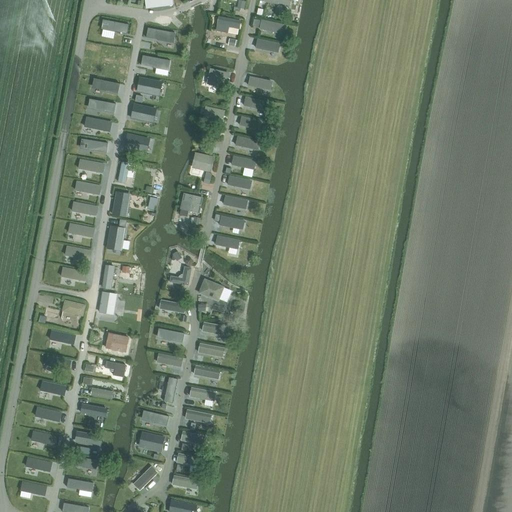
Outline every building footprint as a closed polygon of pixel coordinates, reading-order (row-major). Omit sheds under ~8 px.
[(145,0),(146,9),(173,6),(173,5),(172,5),(171,0),(145,0)] [(219,17),(216,31),(228,33),(229,27),(240,29),(242,21),(219,17)] [(104,21),(103,28),(115,30),(115,32),(116,32),(127,34),(129,25),(103,20),(103,21),(104,21)] [(262,21),(260,29),(282,34),(283,25),(262,21)] [(148,28),(146,37),(158,40),(159,40),(159,39),(173,41),(174,33),(176,34),(176,33),(148,28)] [(258,40),(256,48),(278,53),(280,44),(258,40)] [(105,50),(104,58),(115,60),(114,68),(127,71),(129,61),(123,60),(124,54),(105,50)] [(143,56),(141,65),(153,67),(153,68),(154,67),(167,69),(169,61),(170,61),(143,56)] [(229,74),(214,71),(212,78),(210,85),(217,86),(226,88),(229,74)] [(251,77),(249,86),(270,90),(272,82),(251,77)] [(95,80),(94,87),(106,89),(106,91),(118,93),(120,84),(94,78),(94,79),(95,80)] [(140,78),(137,92),(157,96),(160,82),(140,78)] [(246,98),(244,106),(266,111),(268,102),(246,98)] [(91,100),(90,107),(102,110),(102,111),(102,112),(102,111),(114,113),(116,104),(90,99),(90,100),(91,100)] [(134,104),(131,118),(151,122),(154,108),(134,104)] [(225,112),(209,108),(208,115),(207,115),(205,122),(213,124),(213,123),(222,125),(225,112)] [(242,117),(240,126),(262,130),(264,122),(242,117)] [(87,119),(86,127),(110,131),(111,123),(87,119)] [(128,134),(125,148),(144,152),(148,138),(128,134)] [(238,137),(236,146),(258,150),(260,142),(238,137)] [(82,139),(82,140),(83,140),(82,147),(94,149),(94,151),(95,151),(95,150),(106,152),(108,143),(82,139)] [(214,158),(199,155),(197,162),(195,169),(202,170),(202,169),(211,171),(214,158)] [(234,156),(232,165),(245,168),(254,170),(256,161),(234,156)] [(80,160),(79,168),(103,173),(104,165),(80,160)] [(123,162),(118,182),(126,183),(127,177),(129,165),(130,164),(123,162)] [(230,176),(228,185),(250,190),(252,181),(230,176)] [(77,182),(76,190),(100,195),(101,187),(77,182)] [(117,191),(113,209),(126,212),(130,194),(117,191)] [(185,194),(181,209),(199,213),(203,198),(185,194)] [(226,196),(224,205),(246,209),(247,201),(226,196)] [(74,203),(72,211),(96,216),(98,208),(74,203)] [(222,217),(220,225),(243,230),(244,221),(222,217)] [(70,224),(69,233),(93,237),(94,229),(70,224)] [(112,226),(109,246),(121,248),(124,229),(112,226)] [(218,236),(216,245),(230,248),(238,249),(239,241),(218,236)] [(68,247),(66,255),(90,260),(91,252),(68,247)] [(173,254),(172,260),(174,261),(176,259),(181,256),(178,251),(173,254)] [(106,266),(103,287),(111,289),(114,267),(106,266)] [(186,267),(185,268),(183,278),(171,276),(170,282),(189,285),(192,269),(191,268),(186,267)] [(63,268),(62,276),(86,281),(87,273),(63,268)] [(224,287),(205,280),(200,293),(218,301),(224,287)] [(101,294),(98,315),(105,317),(109,295),(101,294)] [(66,301),(63,311),(83,316),(85,306),(66,301)] [(162,301),(160,309),(184,313),(186,305),(162,301)] [(205,323),(203,331),(227,336),(228,328),(205,323)] [(159,329),(158,337),(182,342),(184,334),(159,329)] [(52,331),(50,339),(74,344),(76,336),(52,331)] [(109,334),(106,348),(126,352),(129,338),(109,334)] [(200,344),(199,352),(223,357),(224,349),(200,344)] [(159,354),(157,362),(181,367),(183,359),(159,354)] [(47,356),(46,364),(70,369),(71,361),(47,356)] [(107,361),(106,368),(115,370),(114,376),(123,377),(126,365),(107,361)] [(196,367),(195,375),(219,379),(220,371),(196,367)] [(166,393),(165,401),(173,403),(178,379),(170,378),(168,385),(166,393)] [(43,382),(41,390),(65,395),(66,387),(43,382)] [(93,388),(92,395),(112,399),(113,392),(93,388)] [(192,388),(190,396),(206,399),(214,401),(216,393),(192,388)] [(83,404),(81,412),(103,417),(105,415),(107,409),(83,404)] [(38,408),(36,416),(60,421),(62,413),(38,408)] [(145,412),(144,419),(155,422),(155,423),(156,422),(167,425),(169,417),(144,411),(145,412)] [(188,411),(186,419),(210,423),(212,415),(188,411)] [(34,432),(32,440),(56,445),(58,437),(34,432)] [(78,432),(76,442),(99,446),(101,445),(102,436),(78,432)] [(183,432),(182,440),(206,445),(207,437),(183,432)] [(145,433),(142,446),(161,451),(164,438),(145,433)] [(179,454),(177,462),(191,465),(201,467),(203,459),(179,454)] [(73,456),(72,464),(83,466),(83,467),(84,467),(84,466),(95,468),(97,461),(98,461),(98,460),(73,456)] [(28,458),(26,466),(50,471),(52,463),(28,458)] [(152,467),(135,484),(140,490),(158,473),(152,467)] [(174,477),(173,485),(197,489),(198,481),(174,477)] [(69,478),(67,487),(79,489),(79,490),(80,489),(91,491),(92,483),(94,483),(69,478)] [(23,482),(21,490),(22,490),(32,492),(45,495),(47,487),(23,482)] [(172,500),(169,511),(194,511),(196,511),(197,505),(172,500)] [(64,503),(63,511),(66,511),(86,511),(88,508),(89,508),(89,507),(64,503)]
